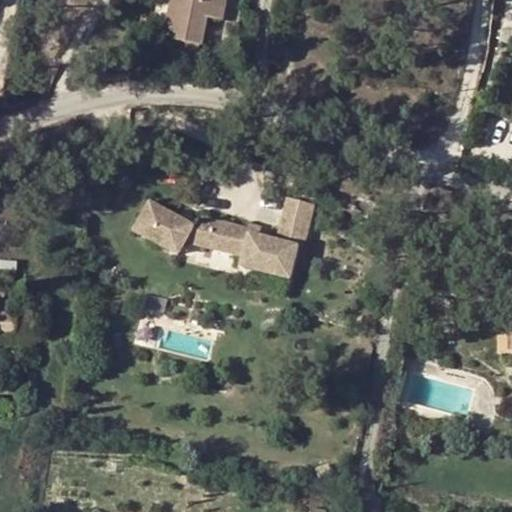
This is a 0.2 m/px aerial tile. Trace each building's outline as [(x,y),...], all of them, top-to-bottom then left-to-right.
[(170,0),(163,37),(192,43),(200,44),(205,17),(221,20),(224,0),(170,0)] [(501,30),(500,43),(510,44),(511,30),(501,30)] [(192,43),(163,37),(160,47),(191,54),(192,43)] [(197,231),(146,203),(131,231),(175,256),(191,246),(236,258),(233,271),(284,283),(292,249),(301,251),(313,204),(286,197),(274,244),(245,237),(247,230),(200,219),(197,231)] [(170,304),(174,288),(155,283),(151,299),(170,304)] [(0,331),(14,332),(14,314),(0,313),(0,331)] [(402,414),(405,404),(397,402),(394,412),(402,414)] [(336,466),(332,462),(327,462),(323,466),(323,470),(327,474),(331,474),(335,470),(336,466)]
